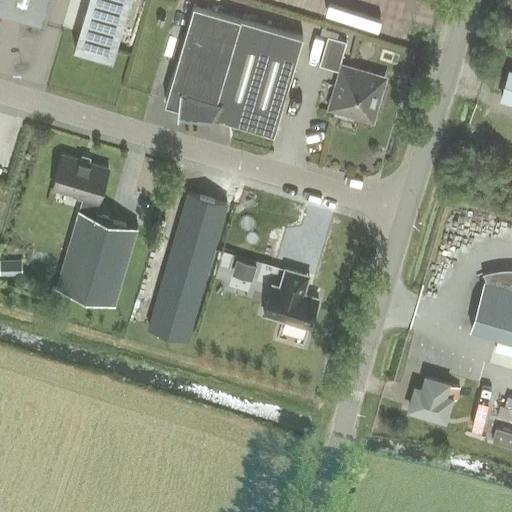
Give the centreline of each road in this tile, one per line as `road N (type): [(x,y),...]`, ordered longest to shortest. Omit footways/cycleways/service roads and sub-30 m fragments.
road 1 (unclassified): [(405,212),(0,93)]
road 2 (tertiary): [(317,511),(405,212)]
road 3 (tertiary): [(405,212),(469,0)]
